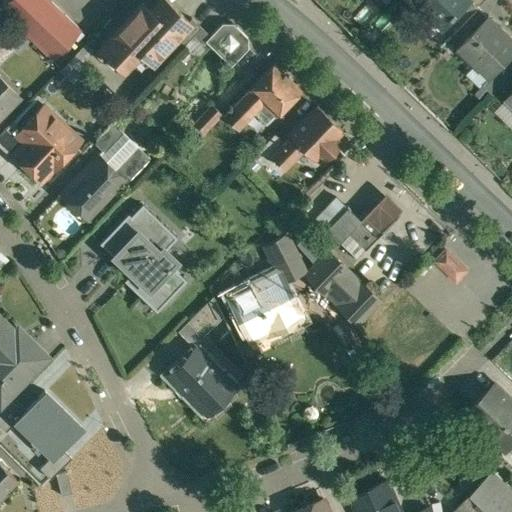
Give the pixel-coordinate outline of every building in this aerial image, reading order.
[(51,0),(5,0),(0,5),(0,6),(53,58),(81,29),(51,0)] [(143,1),(101,46),(123,67),(140,50),(152,62),(175,38),(191,21),(190,20),(168,0),(160,0),(151,9),(143,1)] [(419,0),(426,6),(428,5),(447,23),(451,19),(469,0),(419,0)] [(472,0),(469,0),(451,19),(460,27),(480,7),(472,0)] [(460,27),(457,30),(466,38),(488,15),(480,7),(460,27)] [(466,38),(460,44),(492,75),(511,54),(511,35),(500,25),(499,26),(490,17),(491,15),(490,14),(488,15),(466,38)] [(191,21),(175,38),(183,46),(202,26),(192,17),(190,20),(191,21)] [(234,22),(223,22),(206,40),(232,65),(248,47),(248,37),(234,22)] [(4,38),(0,41),(0,61),(14,47),(4,38)] [(511,54),(492,75),(483,84),(493,93),(499,87),(511,73),(511,54)] [(301,88),(273,62),(248,88),(264,103),(276,114),(277,115),(301,88)] [(511,73),(499,87),(507,96),(511,90),(511,73)] [(0,76),(0,115),(19,96),(0,76)] [(264,103),(248,88),(231,106),(247,121),(255,112),(264,103)] [(276,114),(264,103),(255,112),(267,123),(276,114)] [(342,128),(317,103),(290,133),(304,148),(313,157),(317,153),(324,159),(341,141),(335,136),(342,128)] [(213,104),(195,123),(204,131),(222,113),(213,104)] [(44,105),(27,122),(24,124),(24,125),(22,127),(32,136),(22,147),(30,154),(26,158),(44,175),(53,166),(54,166),(76,143),(63,131),(67,126),(44,105)] [(247,121),(231,106),(224,115),(239,129),(247,121)] [(14,120),(0,134),(0,145),(13,157),(22,147),(32,136),(22,127),(14,120)] [(113,120),(93,141),(105,151),(105,152),(124,131),(113,120)] [(124,131),(105,152),(105,151),(101,156),(113,168),(137,143),(124,131)] [(276,132),(260,149),(269,158),(272,155),(271,154),(284,141),(276,132)] [(284,141),(271,154),(272,155),(285,168),(304,148),(291,134),(284,141)] [(137,143),(113,168),(124,178),(124,179),(126,181),(150,156),(137,143)] [(98,153),(62,191),(71,200),(79,200),(87,208),(97,207),(124,179),(124,178),(113,168),(101,156),(98,153)] [(128,212),(100,242),(132,272),(125,279),(142,296),(147,290),(162,305),(187,279),(172,265),(177,259),(166,248),(178,236),(143,203),(131,215),(128,212)] [(359,217),(347,205),(326,227),(339,239),(348,230),(365,246),(381,230),(363,213),(359,217)] [(287,235),(265,246),(277,270),(279,270),(283,278),(303,269),(287,235)] [(452,284),(467,269),(443,244),(428,259),(452,284)] [(328,252),(307,274),(326,291),(346,270),(328,252)] [(277,270),(228,295),(249,337),(267,328),(269,332),(290,322),(288,318),(300,312),(283,278),(279,270),(277,270)] [(214,295),(188,320),(203,335),(224,315),(214,295)] [(16,331),(0,315),(0,396),(22,374),(26,377),(48,356),(34,342),(28,348),(20,340),(18,342),(11,335),(16,331)] [(234,386),(195,346),(169,372),(207,412),(234,386)] [(511,397),(496,382),(468,411),(507,449),(511,443),(511,397)] [(25,409),(14,420),(15,421),(50,455),(51,456),(60,447),(81,426),(44,390),(25,409)] [(14,420),(25,409),(15,399),(0,413),(0,425),(5,431),(15,421),(14,420)] [(71,457),(60,447),(51,456),(50,455),(39,467),(50,478),(71,457)] [(459,458),(453,448),(444,453),(450,463),(459,458)] [(18,478),(0,461),(0,498),(7,492),(6,491),(18,478)] [(66,470),(55,473),(61,494),(72,492),(66,470)] [(511,511),(511,487),(494,470),(472,493),(473,494),(456,511),(455,511),(511,511)] [(388,480),(352,496),(358,511),(402,511),(400,507),(398,508),(387,482),(389,481),(388,480)] [(328,511),(324,500),(296,511),(328,511)]
